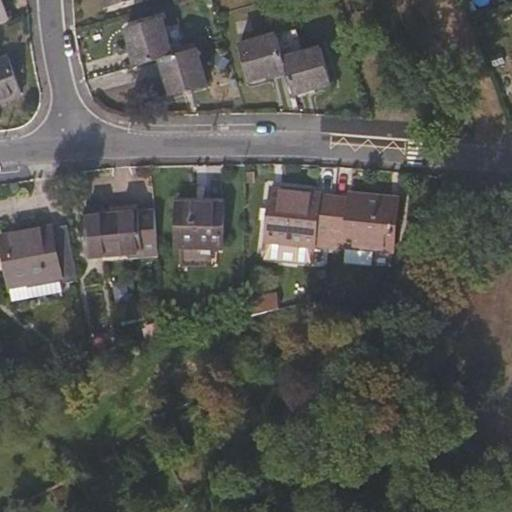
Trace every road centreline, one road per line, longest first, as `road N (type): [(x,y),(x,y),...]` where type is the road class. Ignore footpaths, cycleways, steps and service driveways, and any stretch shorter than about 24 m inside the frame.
road 1 (residential): [(73,148),(511,163)]
road 2 (residential): [(73,148),(49,0)]
